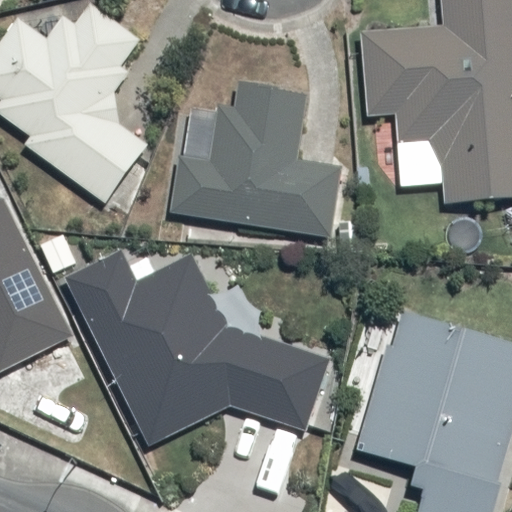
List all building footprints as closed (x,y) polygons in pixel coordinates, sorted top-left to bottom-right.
[(511,0),(447,0),(449,27),(371,32),(376,119),(404,117),(405,148),(449,145),(452,201),(511,196),(511,0)] [(157,148),(124,120),(125,91),(139,74),(129,66),(148,43),(101,4),(85,24),(73,14),(55,37),(32,18),(0,57),(0,89),(15,100),(5,115),(39,138),(31,149),(117,208),(157,148)] [(190,152),(183,214),(336,233),(344,169),(304,164),(313,96),(246,88),(244,109),(228,107),(221,156),(190,152)] [(0,355),(6,367),(77,328),(6,196),(0,195),(0,355)] [(335,361),(234,321),(202,257),(147,284),(133,255),(78,282),(158,445),(234,408),(315,432),(335,361)] [(506,511),(511,494),(511,342),(414,311),(368,452),(426,471),(421,486),(436,491),(428,511),(506,511)]
